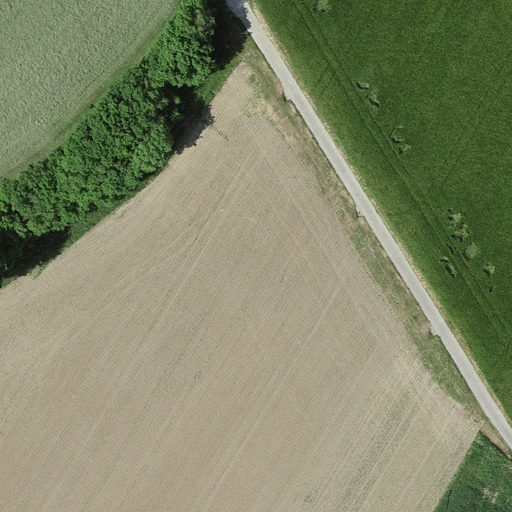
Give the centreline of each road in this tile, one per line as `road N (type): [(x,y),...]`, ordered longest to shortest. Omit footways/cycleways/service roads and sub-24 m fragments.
road 1 (track): [(236,0),(511,440)]
road 2 (track): [(229,0),(177,87),(114,143),(0,219)]
